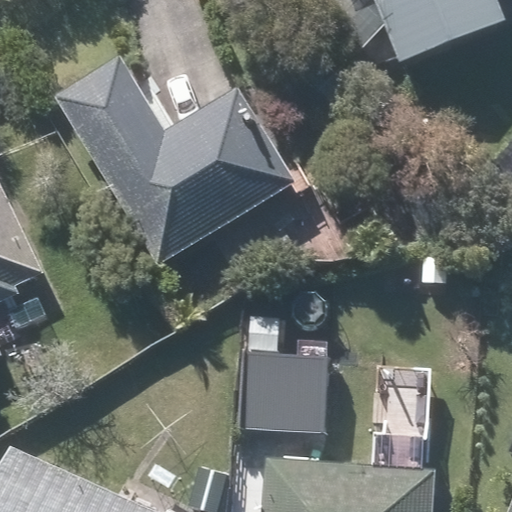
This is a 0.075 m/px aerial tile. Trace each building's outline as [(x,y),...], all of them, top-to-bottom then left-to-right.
[(383,0),(408,62),(511,20),(503,0),(383,0)] [(142,64),(74,99),(160,266),(306,191),(254,90),(177,130),(142,64)] [(0,159),(0,361),(9,358),(0,338),(0,296),(52,272),(0,159)] [(338,358),(258,355),(255,428),(335,431),(338,358)] [(172,511),(22,447),(0,498),(0,511),(172,511)] [(437,511),(440,468),(262,460),(259,511),(437,511)]
